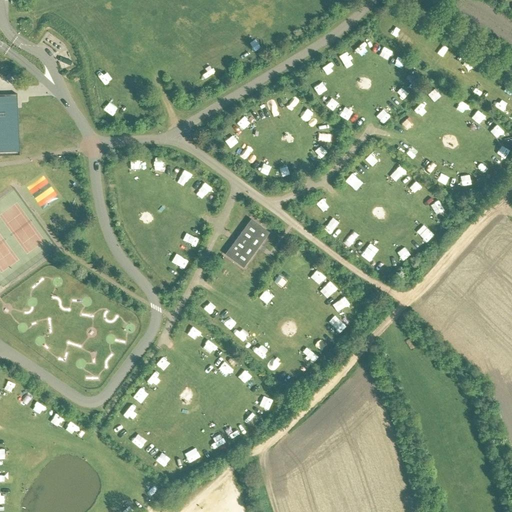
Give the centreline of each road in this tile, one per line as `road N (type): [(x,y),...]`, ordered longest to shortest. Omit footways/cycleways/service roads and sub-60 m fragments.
road 1 (track): [(404,303),(258,451),(271,511)]
road 2 (track): [(511,210),(496,204),(404,303)]
